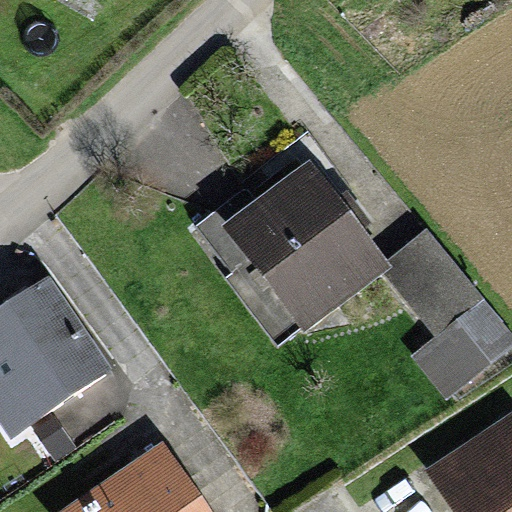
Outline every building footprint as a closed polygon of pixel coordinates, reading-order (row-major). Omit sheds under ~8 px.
[(384,270),(311,169),(230,227),(303,328),(384,270)] [(490,347),(422,249),(395,268),(462,366),(490,347)] [(117,369),(43,282),(0,317),(0,421),(22,448),(117,369)] [(511,511),(511,425),(429,477),(451,511),(511,511)] [(198,511),(165,457),(74,511),(198,511)]
